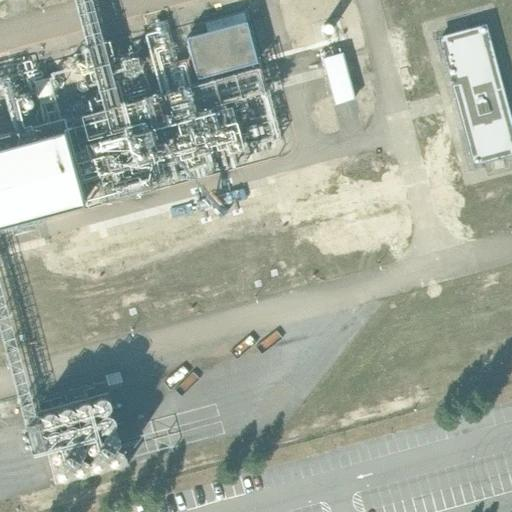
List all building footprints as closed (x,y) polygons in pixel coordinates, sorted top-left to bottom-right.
[(197,78),(256,61),(245,21),(185,38),(197,78)] [(473,164),(511,152),(511,126),(484,26),(438,39),(473,164)] [(334,104),(354,99),(343,53),(322,58),(334,104)] [(353,118),(360,115),(371,111),(366,97),(348,104),(353,118)] [(261,123),(245,127),(247,138),(263,134),(261,123)] [(0,228),(81,206),(65,148),(61,132),(0,148),(0,228)] [(357,345),(366,323),(356,319),(346,340),(357,345)] [(121,377),(136,373),(133,362),(118,367),(121,377)] [(120,372),(106,375),(108,385),(122,382),(120,372)]
